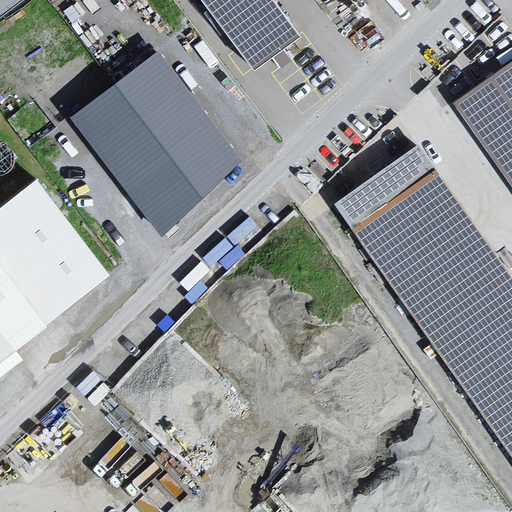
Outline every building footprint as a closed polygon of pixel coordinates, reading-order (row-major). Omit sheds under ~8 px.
[(13,0),(0,0),(0,9),(1,10),(13,0)] [(274,0),(203,0),(251,63),(297,30),(274,0)] [(236,162),(156,61),(78,121),(163,232),(236,162)] [(511,61),(452,104),(511,188),(511,61)] [(511,284),(415,148),(333,205),(511,461),(511,284)] [(0,350),(108,269),(34,171),(0,196),(0,350)]
